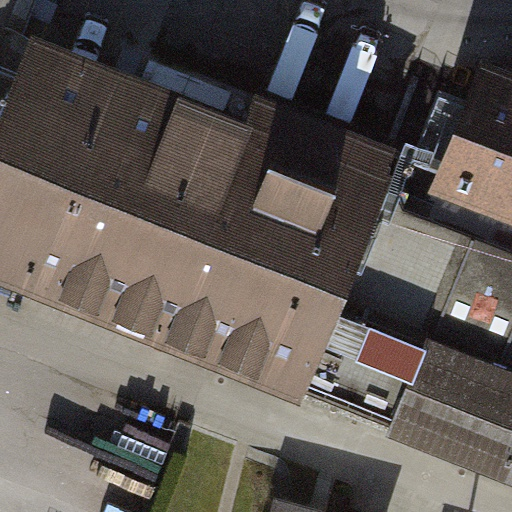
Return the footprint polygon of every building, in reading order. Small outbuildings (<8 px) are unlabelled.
[(249,100),(34,15),(0,101),(0,278),(301,396),(305,387),(401,133),(258,79),(249,100)] [(511,57),(482,46),(442,149),(430,179),(511,210),(511,57)] [(511,210),(430,179),(442,149),(401,133),(305,387),(389,420),(428,322),(511,353),(511,210)] [(511,353),(428,322),(389,420),(387,424),(511,472),(511,353)] [(51,497),(91,511),(152,511),(165,477),(71,442),(51,497)] [(353,511),(275,490),(268,511),(353,511)]
